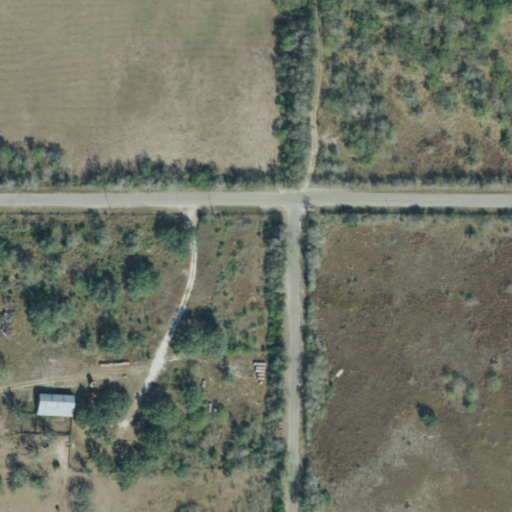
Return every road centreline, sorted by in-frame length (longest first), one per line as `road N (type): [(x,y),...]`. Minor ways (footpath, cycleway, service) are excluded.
road 1 (residential): [(511,196),(0,194)]
road 2 (residential): [(290,197),(287,511)]
